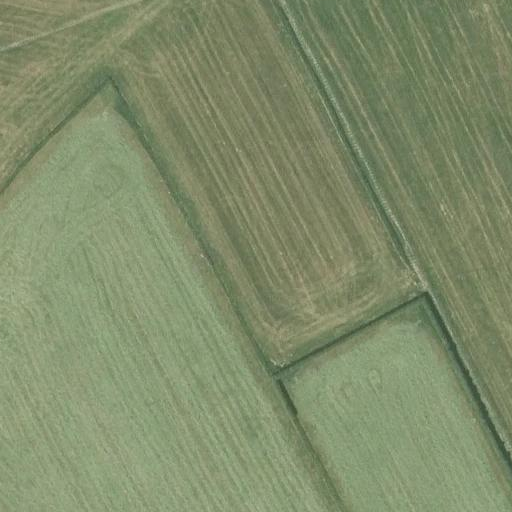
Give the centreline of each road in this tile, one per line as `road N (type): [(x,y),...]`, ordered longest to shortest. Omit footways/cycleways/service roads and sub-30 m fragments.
road 1 (track): [(279,0),(511,452)]
road 2 (track): [(0,49),(130,0)]
